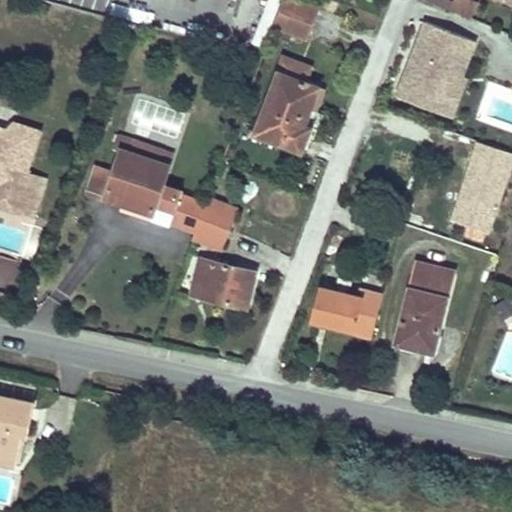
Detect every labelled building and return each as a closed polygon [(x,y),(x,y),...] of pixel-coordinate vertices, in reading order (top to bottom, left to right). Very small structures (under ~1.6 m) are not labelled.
[(318,6),(301,0),(280,0),(278,7),(271,23),(307,36),(318,6)] [(452,0),(450,7),(421,0),(415,0),(412,9),(448,17),(469,23),(473,6),(455,0),(452,0)] [(190,36),(194,18),(158,9),(153,27),(190,36)] [(475,39),(424,22),(398,97),(452,116),(465,79),(462,78),(475,39)] [(282,56),(276,70),(304,81),(310,66),(282,56)] [(304,81),(276,70),(252,134),(300,152),(307,136),(301,133),(319,86),(304,81)] [(413,132),(417,115),(377,108),(374,124),(413,132)] [(0,131),(0,191),(17,197),(24,175),(38,134),(12,125),(0,131)] [(121,150),(166,166),(171,152),(121,135),(117,148),(121,150)] [(511,159),(511,153),(477,141),(451,217),(468,223),(488,230),(495,210),(511,159)] [(113,173),(97,167),(89,191),(105,196),(122,202),(124,196),(152,206),(166,166),(121,150),(113,173)] [(24,175),(17,197),(0,191),(0,209),(29,219),(42,181),(24,175)] [(203,204),(180,195),(170,221),(194,230),(203,204)] [(152,206),(124,196),(122,202),(119,207),(148,217),(152,206)] [(235,209),(206,198),(203,204),(194,230),(191,237),(222,248),(235,209)] [(495,210),(488,230),(502,235),(508,215),(495,210)] [(484,241),(488,230),(468,223),(464,235),(484,241)] [(253,268),(200,256),(191,297),(243,308),(253,268)] [(454,273),(416,263),(395,342),(432,351),(454,273)] [(322,288),(314,316),(330,320),(329,325),(371,335),(381,294),(361,289),(359,296),(322,288)] [(330,320),(314,316),(313,321),(329,325),(330,320)] [(0,395),(31,401),(34,386),(0,379),(0,395)] [(0,461),(14,464),(20,431),(26,432),(31,401),(0,395),(0,461)]
